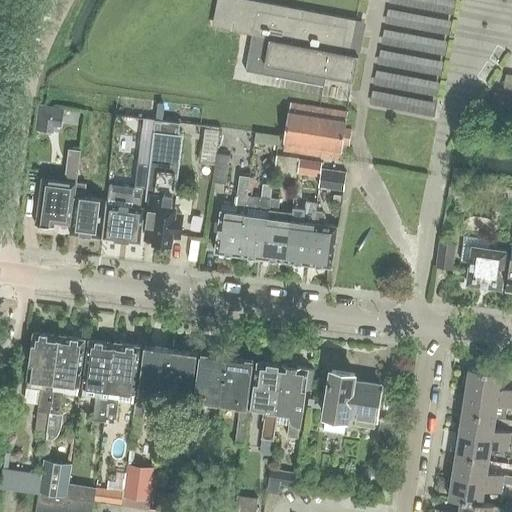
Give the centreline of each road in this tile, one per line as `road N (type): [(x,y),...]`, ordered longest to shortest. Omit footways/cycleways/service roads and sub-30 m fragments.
road 1 (unclassified): [(435,328),(17,275)]
road 2 (residential): [(408,511),(435,328)]
